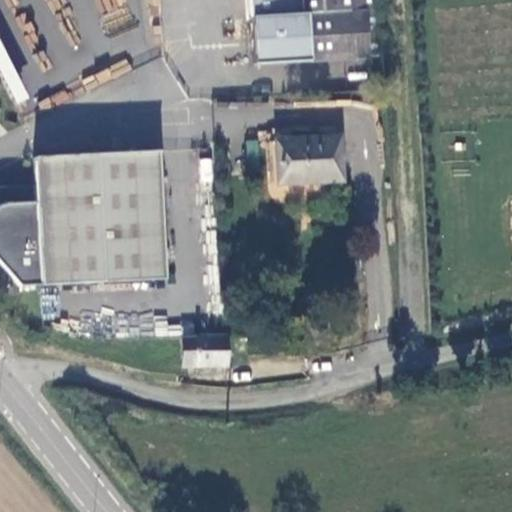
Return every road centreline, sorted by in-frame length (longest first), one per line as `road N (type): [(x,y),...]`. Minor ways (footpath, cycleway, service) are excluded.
road 1 (unclassified): [(511,339),(254,398),(182,397),(55,367),(11,387)]
road 2 (unknown): [(383,372),(374,198),(366,153),(353,139),(324,129),(111,112)]
road 3 (tertiary): [(11,387),(108,511)]
